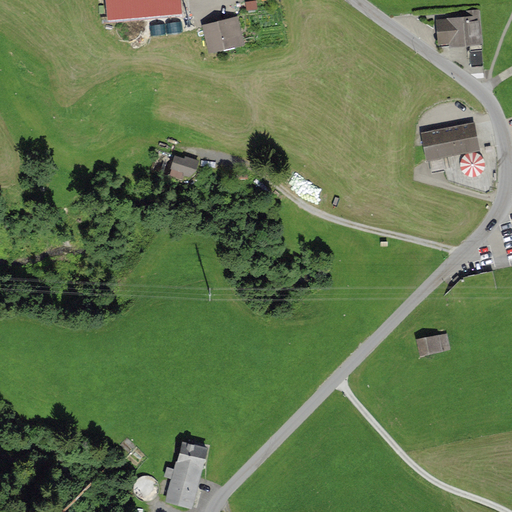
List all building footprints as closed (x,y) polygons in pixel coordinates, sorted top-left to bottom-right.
[(107,0),(109,22),(183,15),(181,0),(107,0)] [(256,2),(246,3),(247,12),(257,11),(256,2)] [(467,20),(436,23),(438,48),(449,47),(450,50),(470,49),(483,48),(481,11),(466,12),(467,20)] [(238,20),(202,29),(210,58),(245,49),(238,20)] [(483,48),(470,49),(471,69),(485,68),(483,48)] [(478,122),(423,133),(429,163),(484,152),(478,122)] [(175,157),(169,174),(181,178),(193,182),(199,162),(185,158),(184,160),(175,157)] [(448,336),(420,342),(423,358),(452,353),(448,336)] [(166,500),(193,508),(211,448),(183,440),(166,500)]
